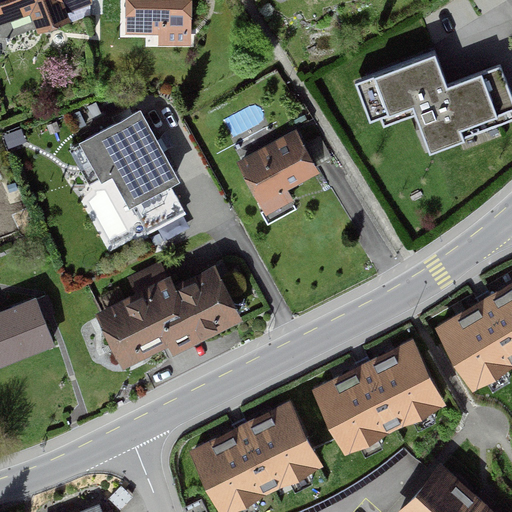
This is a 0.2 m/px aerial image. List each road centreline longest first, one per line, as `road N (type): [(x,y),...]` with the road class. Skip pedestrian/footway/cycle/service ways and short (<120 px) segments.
road 1 (tertiary): [(511,218),(423,284),(130,433)]
road 2 (tertiary): [(130,433),(0,487)]
